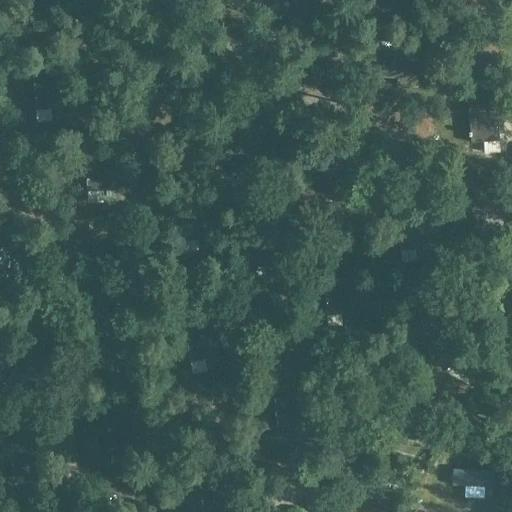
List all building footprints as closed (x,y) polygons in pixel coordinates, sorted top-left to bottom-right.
[(54,0),(30,0),(32,20),(55,19),(54,0)] [(382,47),(381,74),(397,75),(397,84),(417,85),(417,76),(419,49),(382,47)] [(168,51),(143,51),(141,86),(165,87),(168,51)] [(33,74),(35,110),(60,108),(57,72),(33,74)] [(236,136),(261,137),(264,98),(240,97),(236,136)] [(467,111),(469,145),(498,144),(496,109),(467,111)] [(85,155),(87,191),(111,189),(108,154),(85,155)] [(349,157),(325,160),(328,196),(352,193),(349,157)] [(206,204),(183,204),(183,240),(207,240),(206,204)] [(400,251),(424,249),(421,212),(396,215),(400,251)] [(13,228),(0,228),(0,248),(13,247),(13,228)] [(256,266),(280,266),(281,230),(257,229),(256,266)] [(350,278),(325,279),(326,315),(351,314),(350,278)] [(118,283),(85,284),(86,305),(105,311),(105,317),(119,317),(118,283)] [(212,325),(180,331),(184,352),(204,354),(205,360),(218,358),(212,325)] [(0,348),(0,372),(11,360),(0,348)] [(304,401),(271,403),(272,424),(291,429),(292,435),(305,435),(304,401)] [(134,408),(101,411),(103,432),(122,437),(122,443),(136,442),(134,408)] [(400,413),(394,424),(411,434),(417,423),(400,413)] [(38,443),(6,445),(7,467),(26,471),(27,478),(40,477),(38,443)] [(370,455),(362,468),(385,482),(393,470),(370,455)] [(427,501),(441,505),(454,467),(439,462),(427,501)] [(204,511),(202,481),(170,483),(171,505),(191,509),(190,511),(204,511)] [(489,511),(505,511),(511,498),(496,493),(489,511)] [(329,511),(354,511),(341,497),(327,509),(329,511)] [(416,511),(419,511),(423,507),(414,501),(410,508),(416,511)]
